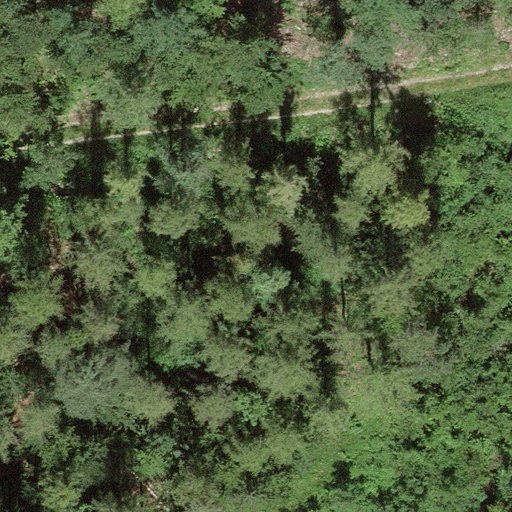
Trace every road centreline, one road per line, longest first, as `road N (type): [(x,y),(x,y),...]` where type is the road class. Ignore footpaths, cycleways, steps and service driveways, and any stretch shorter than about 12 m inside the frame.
road 1 (track): [(0,134),(511,66)]
road 2 (track): [(262,511),(462,373)]
